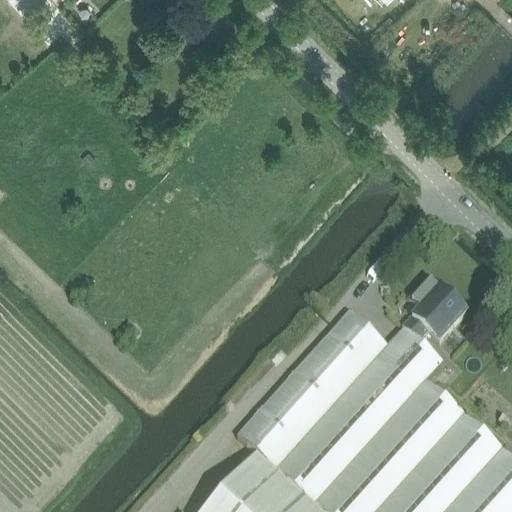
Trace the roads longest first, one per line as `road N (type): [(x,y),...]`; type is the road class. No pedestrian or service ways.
road 1 (unknown): [(456,197),(159,511)]
road 2 (tertiary): [(511,253),(256,0)]
